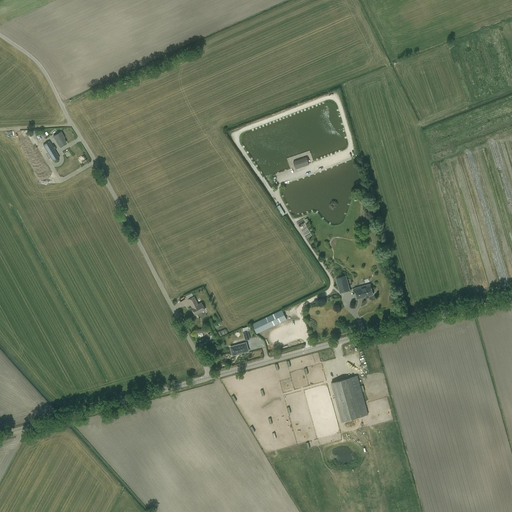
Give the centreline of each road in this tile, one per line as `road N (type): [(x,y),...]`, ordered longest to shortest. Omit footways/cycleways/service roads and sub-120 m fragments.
road 1 (tertiary): [(207,379),(511,293)]
road 2 (unclassified): [(207,379),(71,124)]
road 3 (unknown): [(309,348),(302,308),(332,280),(275,187),(348,152)]
road 4 (tertiary): [(0,435),(207,379)]
